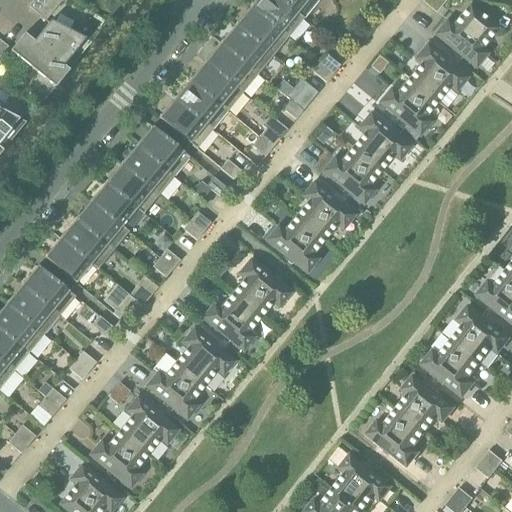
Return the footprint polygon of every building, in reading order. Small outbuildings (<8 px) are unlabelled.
[(38,15),(50,0),(33,0),(28,7),(38,15)] [(62,0),(50,0),(38,15),(45,21),(62,0)] [(279,0),(255,0),(250,7),(288,38),(303,20),(279,0)] [(279,0),(303,20),(319,0),(279,0)] [(369,0),(380,9),(387,0),(369,0)] [(435,13),(445,0),(424,0),(423,3),(435,13)] [(235,26),(273,57),(288,38),(250,7),(235,26)] [(480,50),(496,30),(469,7),(453,27),(446,22),(436,35),(475,68),(486,55),(480,50)] [(50,21),(33,42),(32,42),(62,67),(63,66),(85,39),(50,21)] [(235,26),(220,44),(257,75),(273,57),(235,26)] [(68,71),(63,66),(62,67),(32,42),(33,42),(24,34),(10,51),(54,88),(68,71)] [(220,44),(204,63),(242,94),(257,75),(220,44)] [(455,92),(466,79),(426,46),(416,60),(422,65),(409,80),(436,102),(449,87),(455,92)] [(326,55),(319,64),(333,75),(340,66),(326,55)] [(379,58),(371,67),(379,74),(386,64),(379,58)] [(204,63),(189,81),(227,112),(242,94),(204,63)] [(319,64),(312,73),(325,84),(333,75),(319,64)] [(301,80),(285,98),(302,112),(317,93),(301,80)] [(424,118),(436,102),(409,80),(396,95),(390,90),(380,104),(419,136),(430,123),(424,118)] [(189,81),(174,100),(212,131),(227,112),(189,81)] [(212,131),(174,100),(158,119),(196,150),(212,131)] [(289,101),(282,110),(295,121),(302,112),(289,101)] [(0,142),(19,119),(0,109),(0,142)] [(399,161),(410,148),(370,115),(359,128),(365,133),(353,149),(380,171),(393,156),(399,161)] [(265,130),(258,138),(272,149),(287,131),(269,117),(261,126),(265,130)] [(151,127),(136,146),(173,177),(189,158),(151,127)] [(323,127),(314,138),(322,145),(331,134),(323,127)] [(258,138),(251,147),(264,158),(272,149),(258,138)] [(136,146),(120,165),(158,196),(173,177),(136,146)] [(367,186),(380,171),(353,149),(340,164),(334,159),(323,172),(363,205),(373,192),(367,186)] [(233,181),(240,172),(227,161),(219,170),(233,181)] [(120,165),(105,183),(137,209),(136,210),(142,215),(158,196),(120,165)] [(219,198),(226,189),(213,178),(206,187),(219,198)] [(121,228),(122,227),(136,210),(137,209),(105,183),(90,202),(121,228)] [(309,202),(296,217),(323,240),(336,224),(342,229),(353,216),(314,184),(303,197),(309,202)] [(121,228),(90,202),(75,221),(112,252),(128,232),(122,227),(121,228)] [(197,213),(190,222),(203,233),(210,224),(197,213)] [(311,255),(323,240),(296,217),(284,233),(277,228),(267,241),(306,273),(317,260),(311,255)] [(75,221),(59,239),(91,265),(90,266),(97,271),(112,252),(75,221)] [(203,233),(190,222),(182,231),(196,241),(203,233)] [(91,265),(59,239),(44,258),(75,284),(90,266),(91,265)] [(166,250),(159,259),(172,270),(179,261),(166,250)] [(172,270),(159,259),(152,268),(165,279),(172,270)] [(217,280),(226,269),(215,260),(207,271),(217,280)] [(278,307),(289,294),(250,262),(239,275),(245,280),(232,295),(260,318),(272,302),(278,307)] [(21,286),(59,317),(75,298),(37,267),(21,286)] [(511,276),(506,272),(494,287),(488,282),(477,296),(511,323),(511,276)] [(134,301),(128,296),(115,285),(102,301),(115,311),(112,314),(118,320),(134,301)] [(6,304),(44,335),(59,317),(21,286),(6,304)] [(142,307),(149,298),(136,287),(128,296),(134,301),(142,307)] [(247,333),(260,318),(232,295),(220,311),(213,305),(203,319),(242,351),(253,338),(247,333)] [(44,335),(6,304),(0,311),(0,330),(28,354),(44,335)] [(463,326),(451,341),(479,363),(491,348),(497,353),(508,339),(468,307),(457,321),(463,326)] [(104,337),(112,328),(98,317),(91,326),(104,337)] [(0,330),(0,361),(13,372),(28,354),(0,330)] [(189,348),(176,364),(203,386),(216,371),(222,376),(233,363),(193,330),(183,343),(189,348)] [(466,379),(479,363),(451,341),(439,357),(432,352),(422,365),(462,397),(472,384),(466,379)] [(82,353),(75,361),(88,372),(95,364),(82,353)] [(0,388),(13,372),(0,361),(0,388)] [(88,372),(75,361),(68,370),(81,381),(88,372)] [(191,401),(203,386),(176,364),(163,379),(157,374),(146,387),(186,420),(197,407),(191,401)] [(408,395),(396,411),(423,433),(436,417),(442,422),(453,409),(412,377),(402,390),(408,395)] [(128,392),(119,385),(108,398),(117,406),(128,392)] [(52,390),(44,398),(58,409),(65,401),(52,390)] [(58,409),(44,398),(37,407),(51,418),(58,409)] [(132,417),(120,432),(147,455),(160,439),(166,444),(177,431),(137,399),(126,412),(132,417)] [(423,433),(396,411),(383,427),(377,422),(366,435),(407,467),(417,453),(411,448),(423,433)] [(21,441),(27,446),(35,437),(21,426),(14,435),(21,441)] [(134,470),(147,455),(120,432),(107,448),(101,443),(90,456),(130,488),(140,475),(134,470)] [(0,465),(7,471),(20,455),(27,446),(21,441),(9,456),(0,448),(0,465)] [(489,451),(482,460),(495,470),(502,462),(489,451)] [(345,474),(333,490),(361,511),(373,496),(379,501),(390,488),(350,456),(339,469),(345,474)] [(495,470),(482,460),(475,468),(488,479),(495,470)] [(108,511),(110,511),(120,500),(81,467),(70,480),(76,485),(60,505),(67,511),(99,511),(103,508),(108,511)] [(27,484),(36,492),(40,487),(40,481),(33,476),(27,484)] [(459,489),(452,497),(465,508),(472,499),(459,489)] [(360,511),(361,511),(333,490),(321,505),(314,500),(305,511),(360,511)] [(462,511),(465,508),(452,497),(445,506),(452,511),(462,511)]
